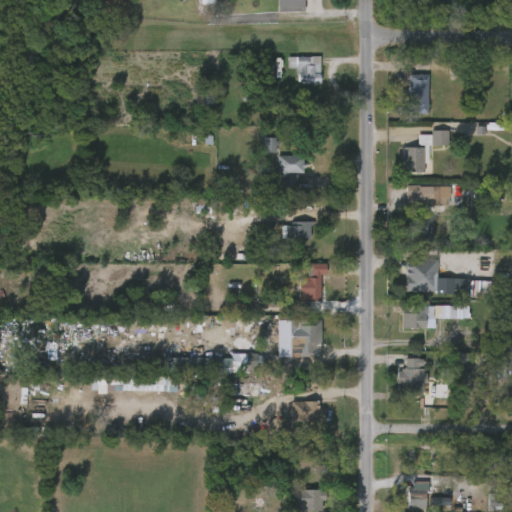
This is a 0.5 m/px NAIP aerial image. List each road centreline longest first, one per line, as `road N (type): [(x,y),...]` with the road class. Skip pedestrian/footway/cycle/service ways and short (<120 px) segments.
road 1 (tertiary): [(368,0),(369,511)]
road 2 (residential): [(369,436),(511,430)]
road 3 (residential): [(369,37),(511,38)]
